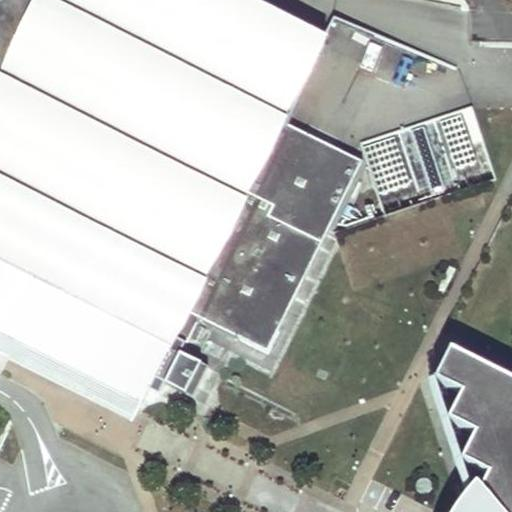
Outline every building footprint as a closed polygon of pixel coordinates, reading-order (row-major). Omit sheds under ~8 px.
[(289,127),(331,43),(243,0),(0,0),(0,325),(146,397),(149,390),(159,396),(164,385),(193,399),(208,368),(180,354),(186,343),(183,342),(195,318),(289,127)] [(384,215),(495,179),(472,108),(361,144),(384,215)] [(360,161),(289,127),(195,318),(267,352),(360,161)] [(453,274),(448,270),(436,295),(442,298),(453,274)] [(0,346),(10,351),(14,344),(140,407),(146,397),(0,325),(0,346)] [(511,511),(511,386),(450,355),(434,386),(461,399),(447,426),(487,481),(474,508),(482,511),(511,511)]
